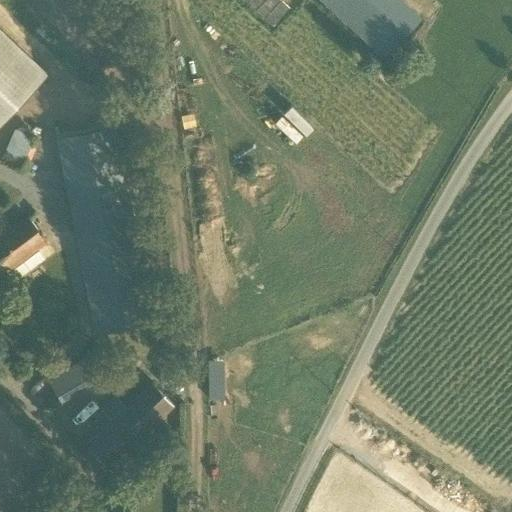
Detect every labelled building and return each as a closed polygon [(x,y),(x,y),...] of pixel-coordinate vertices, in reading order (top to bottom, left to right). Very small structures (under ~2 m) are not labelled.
[(418,23),(393,0),(323,0),(384,58),(389,54),(418,23)] [(0,123),(46,74),(0,32),(0,123)] [(0,159),(0,162),(27,174),(28,173),(32,164),(28,162),(38,140),(14,128),(0,159)] [(112,129),(58,141),(91,330),(92,331),(148,321),(149,320),(112,129)] [(28,219),(0,239),(0,264),(13,282),(53,253),(28,219)] [(47,381),(60,404),(102,380),(101,378),(111,372),(99,353),(89,359),(88,358),(47,381)] [(223,363),(212,363),(211,402),(223,403),(223,363)] [(106,469),(173,406),(151,383),(125,408),(114,397),(100,411),(110,422),(85,446),(106,469)]
